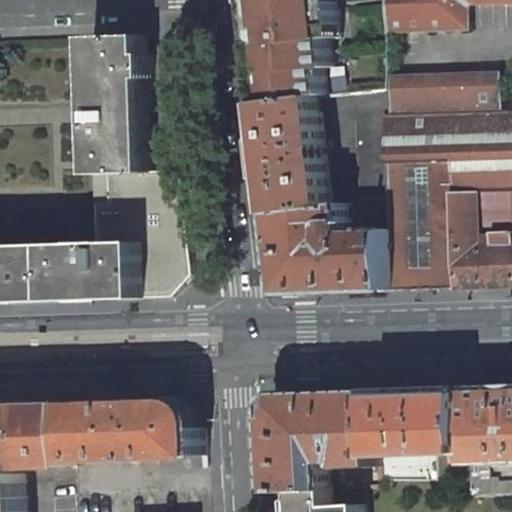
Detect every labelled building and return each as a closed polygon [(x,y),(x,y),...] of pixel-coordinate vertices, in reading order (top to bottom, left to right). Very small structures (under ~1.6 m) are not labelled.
[(253,0),(266,105),(321,98),(336,96),(333,71),(342,70),(336,25),(343,24),(340,0),(253,0)] [(390,0),(391,31),(469,28),(468,3),(468,0),(390,0)] [(194,273),(182,170),(152,172),(150,80),(157,80),(156,56),(149,55),(148,36),(91,37),(94,113),(91,113),(92,146),(94,146),(98,241),(84,242),(83,243),(9,246),(9,244),(0,244),(0,303),(174,298),(194,273)] [(393,90),(393,116),(509,112),(509,106),(504,106),(503,75),(392,79),(393,90)] [(393,90),(351,95),(364,203),(371,202),(392,202),(390,166),(389,116),(393,116),(393,90)] [(321,98),(266,105),(279,213),(333,208),(327,149),(333,148),(332,140),(326,140),(321,98)] [(455,194),(511,192),(511,111),(510,112),(509,112),(393,116),(389,116),(390,166),(454,164),(455,194)] [(454,164),(390,166),(392,202),(393,231),(394,290),(426,289),(458,288),(455,194),(454,164)] [(511,286),(511,192),(455,194),(458,288),(498,287),(511,286)] [(333,208),(279,213),(288,294),(337,292),(338,293),(344,293),(352,292),(352,291),(394,290),(393,231),(392,202),(371,202),(372,212),(367,212),(367,223),(372,222),(372,232),(354,233),(352,205),(333,208)] [(511,386),(471,387),(474,453),(474,465),(511,463),(511,386)] [(427,389),(379,390),(382,456),(437,455),(474,453),(471,387),(427,389)] [(335,392),(283,393),(283,394),(274,403),(279,492),(302,490),(335,489),(334,463),(345,463),(346,467),(351,469),(382,467),(382,456),(379,390),(335,392)] [(133,403),(74,406),(76,460),(131,459),(131,456),(144,456),(144,458),(209,456),(208,428),(203,428),(201,415),(199,412),(197,409),(191,405),(181,402),(133,403)] [(0,482),(28,482),(28,480),(27,480),(26,467),(76,465),(76,460),(74,406),(19,407),(0,407),(0,482)] [(0,482),(0,511),(29,511),(28,482),(0,482)] [(368,511),(368,504),(336,505),(335,489),(302,490),(303,511),(368,511)]
